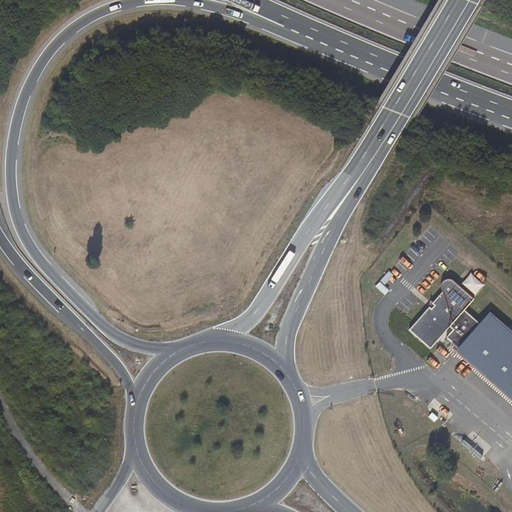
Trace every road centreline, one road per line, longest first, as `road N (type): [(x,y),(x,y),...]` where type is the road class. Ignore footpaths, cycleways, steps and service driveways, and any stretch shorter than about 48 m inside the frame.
road 1 (trunk): [(183,349),(137,349),(48,271),(25,238),(11,168),(25,92),(48,53),(85,20),(141,1),(187,1),(281,32),(301,28)]
road 2 (secondary): [(287,375),(298,303),(465,0)]
road 3 (secondary): [(450,0),(268,294),(219,341)]
road 4 (trunk): [(301,28),(511,114)]
road 5 (trunk): [(0,238),(122,376),(135,404)]
road 6 (trunk): [(511,68),(334,0)]
